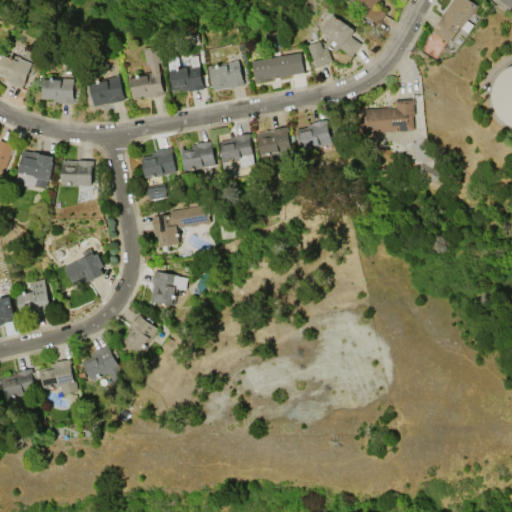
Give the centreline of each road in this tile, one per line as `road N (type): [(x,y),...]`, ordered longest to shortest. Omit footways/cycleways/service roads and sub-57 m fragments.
road 1 (residential): [(0,110),(43,130),(110,139),(333,93),(384,70),(421,0)]
road 2 (residential): [(0,351),(96,328),(131,287),(131,239),(110,139)]
